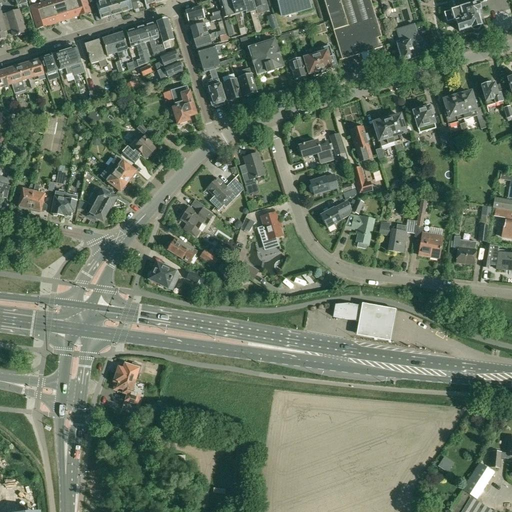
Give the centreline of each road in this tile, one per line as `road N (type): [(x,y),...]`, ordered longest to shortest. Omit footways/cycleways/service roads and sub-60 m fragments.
road 1 (residential): [(511,292),(355,274),(326,259),(304,234),(269,117)]
road 2 (tertiary): [(269,117),(511,44)]
road 3 (primary): [(91,331),(326,364)]
road 4 (primary): [(330,346),(96,307)]
road 5 (primary): [(326,364),(511,383)]
road 6 (primary): [(511,369),(330,346)]
road 7 (residential): [(0,61),(174,8)]
road 8 (residential): [(216,142),(174,8)]
road 9 (tertiary): [(120,240),(216,142)]
road 10 (residential): [(120,240),(0,216)]
